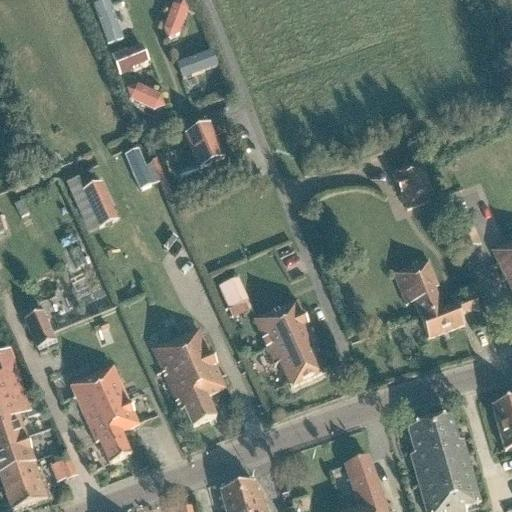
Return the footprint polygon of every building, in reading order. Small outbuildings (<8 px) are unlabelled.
[(49,0),(56,29),(69,26),(63,0),(49,0)] [(0,2),(0,21),(15,38),(25,30),(0,2)] [(107,3),(91,8),(106,49),(122,44),(107,3)] [(187,14),(182,3),(173,8),(163,32),(167,42),(179,37),(187,14)] [(84,43),(70,46),(77,80),(92,77),(84,43)] [(52,62),(35,44),(27,51),(44,69),(52,62)] [(33,80),(44,71),(20,45),(9,54),(33,80)] [(148,65),(141,49),(126,55),(125,52),(111,58),(119,80),(134,74),(132,71),(148,65)] [(211,54),(175,68),(181,84),(217,70),(211,54)] [(27,97),(51,119),(61,109),(37,87),(27,97)] [(137,89),(125,93),(129,104),(153,115),(163,110),(159,100),(137,89)] [(92,94),(100,127),(114,124),(106,91),(92,94)] [(69,125),(63,132),(80,148),(86,142),(69,125)] [(67,160),(77,153),(59,127),(49,135),(67,160)] [(199,171),(223,161),(210,132),(186,143),(199,171)] [(121,158),(137,193),(149,188),(133,153),(121,158)] [(419,164),(391,175),(403,205),(404,204),(406,208),(404,209),(406,212),(434,202),(419,164)] [(117,223),(99,186),(81,194),(98,231),(117,223)] [(22,204),(15,208),(21,221),(28,218),(22,204)] [(480,248),(471,227),(453,234),(462,255),(480,248)] [(511,245),(492,255),(511,297),(511,245)] [(419,346),(451,334),(442,311),(445,310),(421,248),(375,266),(382,286),(389,284),(396,304),(390,306),(398,328),(410,323),(419,346)] [(246,306),(236,284),(218,292),(228,314),(246,306)] [(474,301),(457,307),(461,316),(478,310),(474,301)] [(309,334),(296,305),(253,325),(258,337),(264,351),(265,350),(267,353),(309,334)] [(511,320),(511,314),(511,312),(497,319),(501,326),(511,320)] [(41,315),(23,323),(36,352),(55,344),(41,315)] [(210,423),(215,421),(206,400),(225,392),(220,381),(210,359),(201,338),(199,333),(175,343),(152,353),(179,414),(184,412),(192,431),(210,423)] [(278,367),(290,392),(323,377),(310,346),(314,344),(309,334),(267,353),(274,369),(278,367)] [(13,369),(0,373),(0,424),(18,419),(18,420),(25,417),(29,416),(29,415),(27,410),(13,369)] [(109,468),(131,458),(121,436),(138,429),(112,371),(69,390),(95,448),(99,446),(109,468)] [(504,455),(511,453),(511,403),(491,409),(504,455)] [(29,416),(25,417),(27,422),(44,416),(40,405),(27,410),(29,415),(29,416)] [(18,419),(0,424),(0,450),(26,441),(18,420),(18,419)] [(458,445),(451,420),(406,433),(413,458),(409,459),(424,511),(463,511),(464,511),(480,507),(462,444),(458,445)] [(26,441),(0,450),(0,476),(34,465),(26,441)] [(64,454),(52,459),(55,466),(63,483),(75,478),(64,454)] [(367,460),(344,469),(359,509),(351,511),(392,511),(391,508),(385,510),(367,460)] [(0,483),(9,511),(18,511),(47,502),(34,465),(0,476),(0,483)] [(264,511),(260,497),(256,498),(253,486),(219,495),(224,511),(264,511)]
